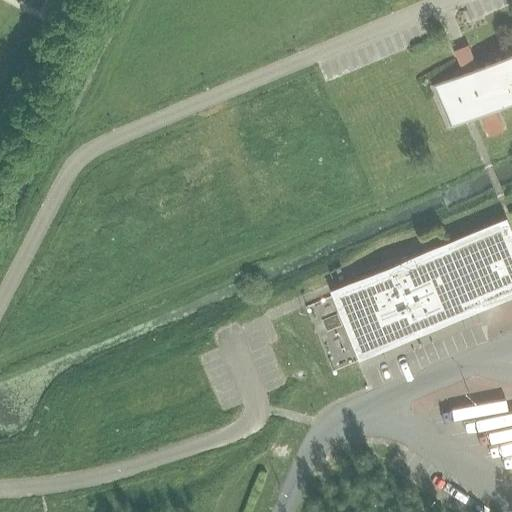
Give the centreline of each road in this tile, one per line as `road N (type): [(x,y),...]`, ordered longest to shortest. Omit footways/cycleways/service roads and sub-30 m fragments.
road 1 (unclassified): [(0,306),(85,156),(450,0)]
road 2 (unclassified): [(228,335),(257,405),(246,428),(113,474),(0,491)]
